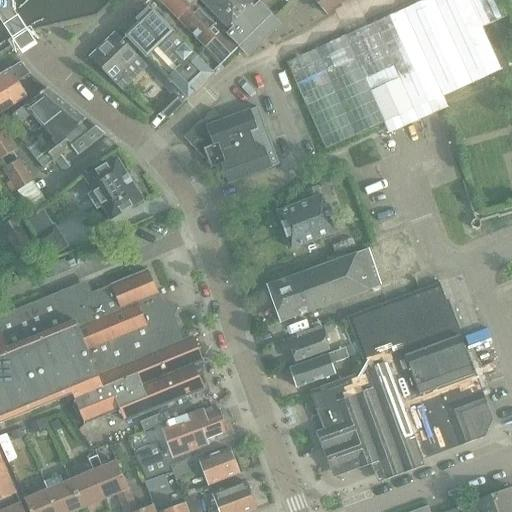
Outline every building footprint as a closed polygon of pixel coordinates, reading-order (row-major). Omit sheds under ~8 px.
[(157,0),(221,65),(238,48),(226,36),(202,11),(191,0),(157,0)] [(202,11),(226,36),(238,48),(271,16),(259,3),(257,5),(251,0),(199,0),(206,7),(202,11)] [(511,0),(425,0),(367,27),(287,63),(326,150),(416,109),(443,97),(501,70),(482,28),(496,22),(511,14),(511,0)] [(312,0),(328,16),(344,0),(312,0)] [(171,83),(177,88),(187,99),(212,74),(151,11),(150,13),(146,9),(135,21),(138,24),(124,37),(170,84),(171,83)] [(122,91),(146,68),(113,35),(90,58),(122,91)] [(0,75),(0,160),(16,150),(0,124),(0,114),(17,104),(28,97),(18,82),(29,74),(20,63),(0,75)] [(177,88),(156,108),(166,119),(187,99),(177,88)] [(33,134),(34,135),(38,141),(45,149),(54,160),(61,169),(66,170),(69,167),(60,156),(71,147),(78,156),(103,135),(47,89),(13,115),(33,134)] [(227,185),(279,165),(257,108),(222,121),(212,110),(183,137),(196,152),(203,149),(210,169),(220,166),(227,185)] [(45,149),(38,141),(27,149),(43,169),(54,160),(45,149)] [(20,160),(2,170),(16,193),(18,192),(32,183),(33,182),(20,160)] [(116,160),(85,178),(92,191),(87,195),(96,210),(101,206),(109,219),(140,200),(116,160)] [(290,249),(335,232),(317,186),(304,191),(307,200),(276,212),(290,249)] [(33,245),(16,218),(4,227),(10,237),(9,237),(19,253),(33,245)] [(478,227),(480,227),(481,226),(482,225),(483,224),(484,223),(483,221),(483,220),(482,219),(480,218),(479,218),(478,218),(476,219),(475,220),(475,222),(475,223),(475,224),(476,226),(477,226),(478,227)] [(53,226),(41,234),(33,239),(45,259),(66,247),(53,226)] [(400,238),(267,287),(280,323),(414,275),(400,238)] [(336,256),(355,250),(351,240),(332,247),(336,256)] [(63,260),(43,268),(48,279),(68,271),(63,260)] [(147,270),(91,293),(86,281),(0,315),(0,423),(72,395),(85,425),(120,410),(125,422),(202,390),(193,365),(202,362),(192,337),(182,340),(173,316),(170,317),(167,310),(159,307),(160,304),(159,300),(147,270)] [(487,413),(459,336),(438,284),(419,291),(346,318),(366,370),(308,391),(337,469),(375,454),(382,474),(421,458),(482,436),(489,421),(487,413)] [(170,317),(173,316),(176,308),(159,300),(160,304),(159,307),(167,310),(170,317)] [(330,365),(348,359),(354,356),(341,320),(331,323),(334,331),(341,350),(289,368),(296,388),(334,375),(330,365)] [(331,323),(323,327),(326,335),(334,331),(331,323)] [(294,362),(328,349),(320,327),(289,339),(292,346),(288,347),(294,362)] [(169,429),(161,432),(172,460),(199,450),(198,449),(214,442),(213,438),(226,433),(218,411),(205,416),(203,411),(186,417),(188,422),(175,427),(173,422),(167,424),(169,429)] [(143,432),(162,424),(158,416),(140,423),(143,432)] [(42,420),(28,426),(32,435),(46,429),(42,420)] [(58,420),(50,424),(53,432),(62,428),(58,420)] [(20,429),(10,433),(13,441),(23,437),(20,429)] [(10,443),(0,447),(7,463),(16,459),(10,443)] [(136,452),(146,480),(169,472),(159,444),(136,452)] [(208,486),(242,474),(235,457),(232,459),(228,449),(204,458),(203,455),(170,467),(175,480),(202,470),(208,486)] [(97,455),(88,459),(93,472),(104,499),(105,499),(117,494),(119,499),(129,494),(116,462),(102,468),(97,455)] [(0,511),(22,511),(0,458),(0,511)] [(92,472),(70,482),(81,509),(104,499),(93,472),(92,472)] [(55,511),(73,511),(81,509),(70,482),(63,485),(60,476),(43,483),(47,492),(55,511)] [(162,476),(144,483),(148,491),(165,485),(162,476)] [(218,511),(252,511),(256,511),(245,483),(212,496),(218,511)] [(477,511),(511,511),(511,489),(474,503),(477,511)] [(55,511),(47,492),(31,498),(25,501),(29,511),(55,511)] [(136,511),(129,494),(119,499),(124,511),(153,511),(151,506),(136,511)] [(183,499),(187,511),(202,511),(196,494),(183,499)]
